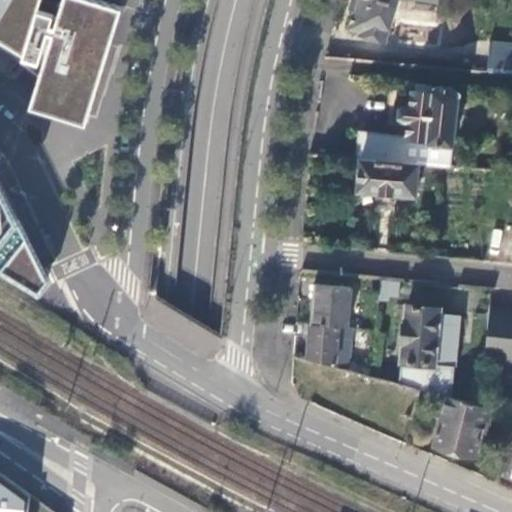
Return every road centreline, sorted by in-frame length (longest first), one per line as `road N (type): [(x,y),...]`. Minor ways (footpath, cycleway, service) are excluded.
road 1 (primary): [(172,511),(221,57),(236,0)]
road 2 (tertiary): [(173,0),(119,323)]
road 3 (tertiary): [(493,511),(237,397)]
road 4 (residential): [(248,251),(511,277)]
road 5 (tertiary): [(248,251),(269,73),(291,0)]
road 6 (residential): [(119,323),(79,274),(0,129)]
road 7 (tertiary): [(237,397),(248,251)]
road 8 (tertiary): [(119,323),(237,397)]
road 9 (secondary): [(115,481),(0,427)]
road 10 (secondary): [(0,437),(95,511)]
